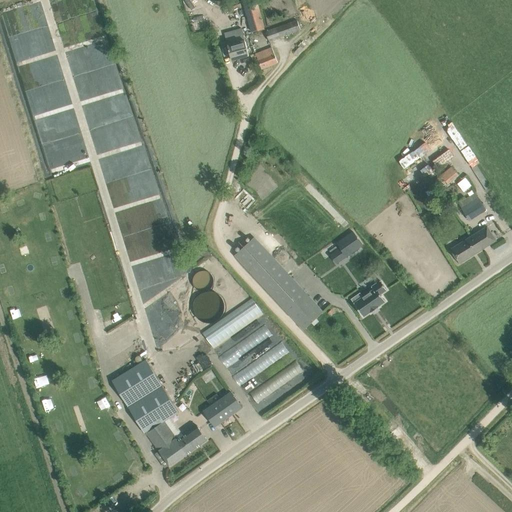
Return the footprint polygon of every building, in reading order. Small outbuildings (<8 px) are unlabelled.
[(245,0),(242,1),(251,32),(265,28),(257,0),(245,0)] [(270,0),(273,11),(281,10),(282,18),(297,14),(294,0),(270,0)] [(266,31),(270,41),(301,30),(297,20),(266,31)] [(226,39),(232,60),(249,56),(243,34),(226,39)] [(255,54),(261,69),(278,63),(272,47),(255,54)] [(447,124),(468,163),(476,158),(454,120),(447,124)] [(428,142),(408,156),(412,162),(433,148),(428,142)] [(437,168),(454,155),(449,149),(433,162),(437,168)] [(477,165),(472,168),(486,191),(492,187),(477,165)] [(459,176),(451,167),(440,176),(435,181),(440,187),(446,182),(448,185),(459,176)] [(456,184),(461,192),(472,185),(466,177),(456,184)] [(458,203),(468,219),(485,208),(475,192),(458,203)] [(18,206),(26,202),(22,194),(14,198),(18,206)] [(451,249),(460,263),(496,240),(487,226),(451,249)] [(47,242),(58,239),(55,229),(45,232),(47,242)] [(353,231),(337,243),(341,248),(347,257),(363,245),(353,231)] [(236,254),(304,329),(323,312),(254,237),(236,254)] [(57,261),(59,266),(64,265),(61,251),(51,254),(53,262),(57,261)] [(220,296),(230,289),(217,271),(201,283),(210,295),(216,290),(220,296)] [(379,306),(386,301),(381,294),(387,290),(380,280),(371,286),(373,289),(362,296),(360,293),(351,299),(363,317),(370,312),(371,313),(379,307),(379,306)] [(12,284),(2,288),(5,297),(16,294),(12,284)] [(68,284),(59,288),(62,295),(71,291),(68,284)] [(255,298),(202,330),(212,347),(265,315),(255,298)] [(13,318),(23,316),(21,308),(11,310),(13,318)] [(237,344),(222,351),(227,355),(229,361),(239,357),(242,363),(252,358),(254,356),(252,352),(248,355),(246,352),(241,357),(238,353),(240,351),(249,347),(257,356),(253,346),(257,344),(263,350),(271,346),(269,342),(272,339),(274,338),(269,327),(265,323),(267,321),(264,316),(245,325),(248,333),(237,344)] [(29,329),(19,331),(21,340),(31,338),(29,329)] [(29,365),(39,362),(37,352),(26,356),(29,365)] [(161,423),(179,412),(145,359),(112,380),(145,433),(146,432),(170,466),(207,440),(198,426),(179,439),(177,436),(175,438),(176,439),(174,440),(161,423)] [(44,374),(34,378),(38,387),(48,384),(44,374)] [(99,376),(90,378),(92,387),(101,385),(99,376)] [(231,392),(204,411),(215,426),(242,407),(231,392)] [(97,402),(101,409),(110,405),(106,397),(97,402)] [(115,430),(119,440),(128,436),(124,427),(115,430)] [(79,498),(90,488),(84,482),(73,492),(79,498)] [(94,492),(100,500),(109,493),(103,485),(94,492)]
